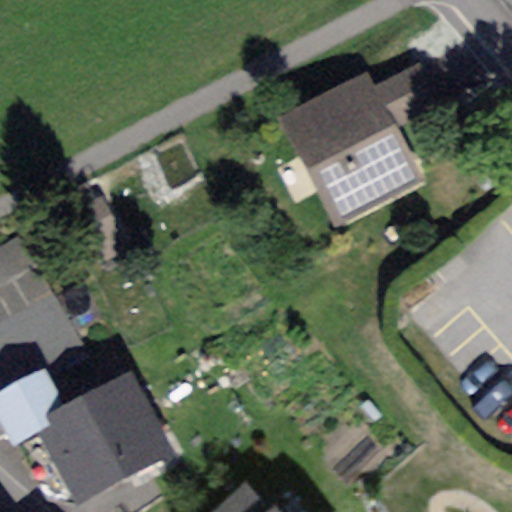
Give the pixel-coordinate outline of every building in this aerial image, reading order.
[(511,0),(502,0),(511,14),(511,0)] [(359,75),(261,121),(317,231),(411,183),(389,138),(433,115),(410,68),(366,88),(359,75)] [(0,248),(0,325),(53,296),(19,238),(0,248)] [(31,376),(0,391),(0,450),(22,442),(57,511),(58,511),(169,462),(121,367),(43,400),(31,376)] [(194,511),(260,511),(231,479),(194,511)]
